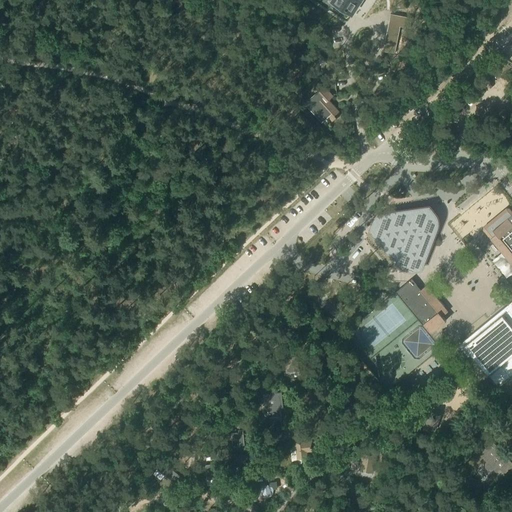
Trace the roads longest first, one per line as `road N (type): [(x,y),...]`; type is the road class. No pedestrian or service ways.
road 1 (unclassified): [(0,507),(367,159)]
road 2 (track): [(511,22),(367,159)]
